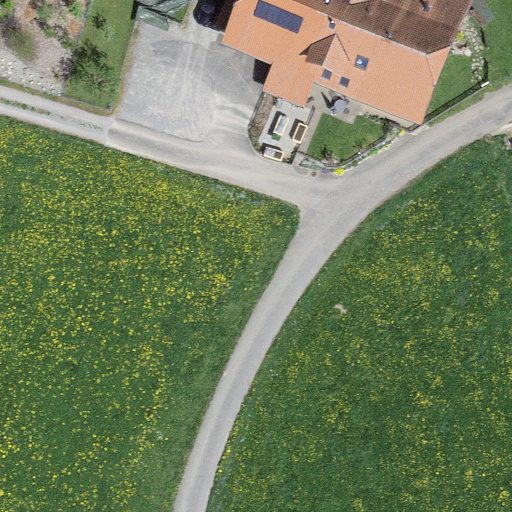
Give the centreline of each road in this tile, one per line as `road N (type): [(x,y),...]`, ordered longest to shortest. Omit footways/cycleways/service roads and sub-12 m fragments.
road 1 (unclassified): [(191,511),(248,354),(351,211),(511,113)]
road 2 (track): [(0,86),(155,60),(224,93),(351,211)]
